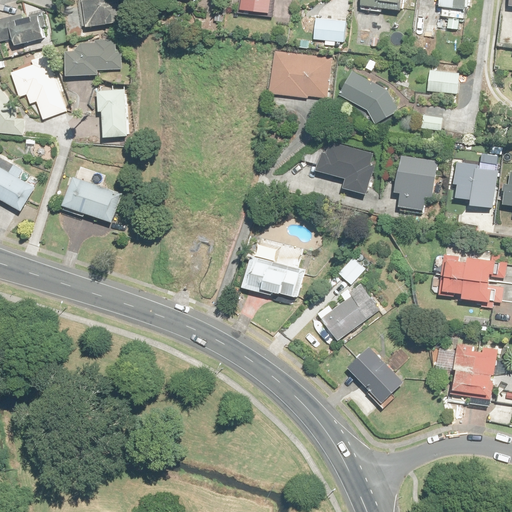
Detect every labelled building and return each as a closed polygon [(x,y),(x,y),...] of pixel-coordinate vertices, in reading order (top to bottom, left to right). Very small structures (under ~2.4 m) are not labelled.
[(274,0),(241,0),(241,9),(272,13),(274,0)] [(404,11),(404,0),(363,0),(363,9),(404,11)] [(443,17),(468,19),(469,6),(472,6),(472,0),(441,0),(441,8),(443,8),(443,17)] [(511,0),(510,0),(510,8),(500,7),(498,48),(511,48),(511,0)] [(26,19),(25,15),(0,22),(0,36),(1,39),(13,36),(16,48),(43,40),(36,16),(26,19)] [(233,15),(223,15),(222,36),(231,37),(233,15)] [(348,22),(317,19),(315,40),(346,43),(348,22)] [(121,39),(65,45),(68,77),(124,71),(121,39)] [(332,59),(275,51),(269,95),(308,100),(309,96),(327,98),(332,59)] [(32,65),(11,74),(21,99),(26,97),(29,107),(37,104),(44,121),(68,110),(46,55),(30,62),(32,65)] [(354,72),(341,94),(370,112),(378,125),(400,110),(390,92),(354,72)] [(460,74),(430,72),(429,93),(458,95),(460,74)] [(0,85),(0,133),(7,142),(30,123),(0,85)] [(127,92),(98,92),(99,113),(103,112),(103,139),(128,139),(127,92)] [(444,118),(423,117),(422,129),(443,131),(444,118)] [(344,189),(368,195),(375,168),(371,166),(374,154),(330,142),(327,154),(322,153),(317,172),(347,179),(344,189)] [(28,183),(33,175),(0,155),(0,199),(22,212),(36,187),(28,183)] [(434,200),(440,162),(402,156),(396,194),(402,195),(401,207),(425,211),(427,199),(434,200)] [(456,167),(454,199),(473,200),(473,207),(495,208),(498,171),(478,169),(479,165),(458,164),(458,167),(456,167)] [(122,196),(73,178),(63,205),(112,224),(122,196)] [(505,287),(491,285),(492,278),(506,280),(507,263),(468,258),(468,263),(461,262),(461,258),(445,256),(441,292),(464,295),(463,299),(483,302),(482,307),(494,308),(494,302),(503,303),(505,287)] [(307,271),(250,257),(243,289),(299,302),(307,271)] [(368,269),(354,257),(339,273),(353,285),(368,269)] [(382,309),(363,284),(350,293),(353,296),(334,310),(332,306),(322,314),(325,317),(322,319),(339,341),(382,309)] [(481,398),(493,400),(495,381),(492,381),(493,375),(496,376),(499,349),(484,347),(484,353),(474,352),(475,346),(459,344),(455,371),(458,372),(456,391),(482,395),(481,398)] [(394,396),(406,383),(370,348),(350,368),(370,389),(367,392),(385,410),(396,398),(394,396)] [(490,410),(489,421),(505,423),(506,412),(490,410)]
